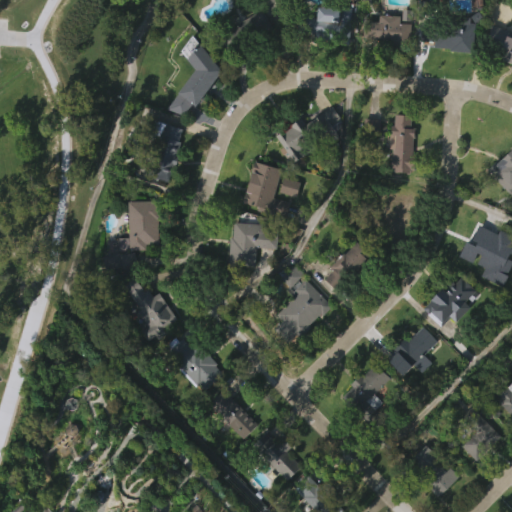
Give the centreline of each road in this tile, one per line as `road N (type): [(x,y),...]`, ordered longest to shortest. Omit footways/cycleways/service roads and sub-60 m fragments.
road 1 (residential): [(309,80),(273,86),(233,113),(192,242),(208,289),(260,362),(406,511)]
road 2 (residential): [(291,392),(400,285),(440,229),(451,90)]
road 3 (residential): [(309,80),(484,92),(511,104)]
